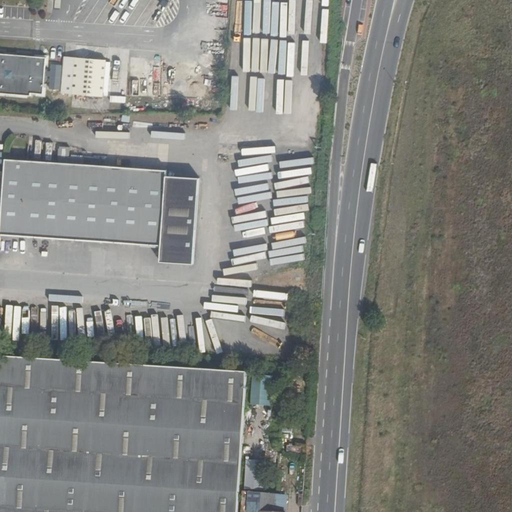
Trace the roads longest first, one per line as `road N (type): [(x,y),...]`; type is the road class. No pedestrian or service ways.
road 1 (primary): [(339,511),(367,191),(406,0)]
road 2 (primary): [(384,0),(342,268),(326,511)]
